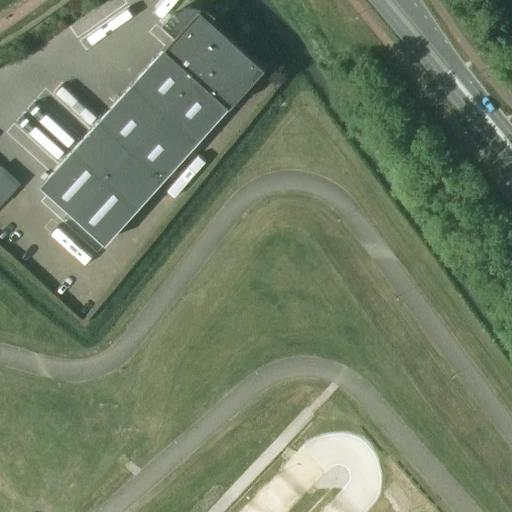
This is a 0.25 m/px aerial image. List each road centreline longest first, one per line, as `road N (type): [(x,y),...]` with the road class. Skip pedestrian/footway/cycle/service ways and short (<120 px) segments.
road 1 (secondary): [(376,0),(511,162)]
road 2 (secondary): [(511,135),(408,0)]
road 3 (unknown): [(0,126),(29,157),(34,186),(21,240)]
